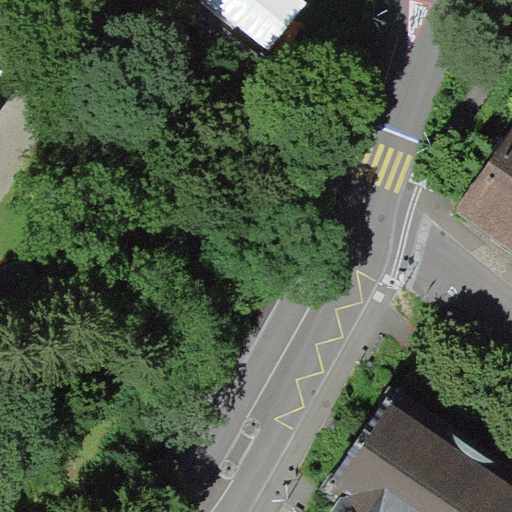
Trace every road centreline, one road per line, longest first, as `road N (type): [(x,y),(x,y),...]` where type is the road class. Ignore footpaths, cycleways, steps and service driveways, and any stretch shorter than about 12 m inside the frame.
road 1 (residential): [(202,511),(364,209)]
road 2 (residential): [(364,209),(433,0)]
road 3 (residential): [(364,209),(511,328)]
